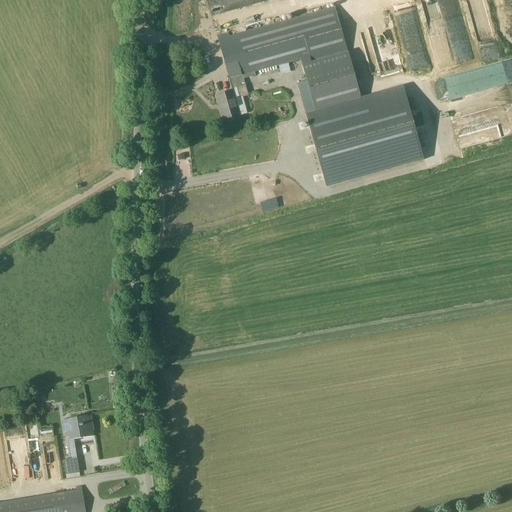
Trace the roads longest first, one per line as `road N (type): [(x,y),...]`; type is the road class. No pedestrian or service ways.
road 1 (unclassified): [(158,511),(138,362),(141,0)]
road 2 (track): [(0,245),(144,165)]
